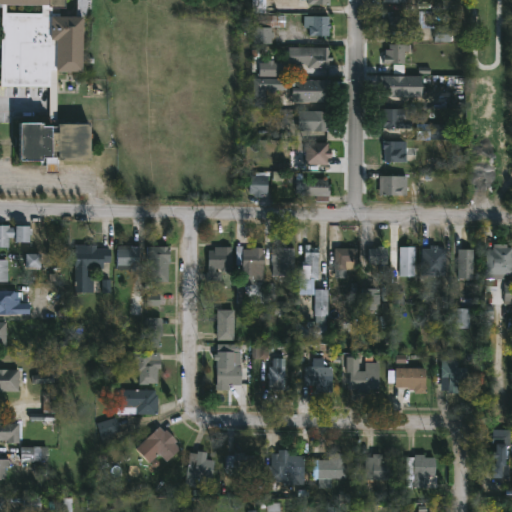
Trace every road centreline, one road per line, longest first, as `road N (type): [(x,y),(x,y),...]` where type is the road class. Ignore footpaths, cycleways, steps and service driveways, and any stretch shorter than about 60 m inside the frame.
road 1 (residential): [(196,216),(200,418),(250,427),(464,431),(465,511)]
road 2 (residential): [(511,215),(0,209)]
road 3 (residential): [(362,0),(357,214)]
